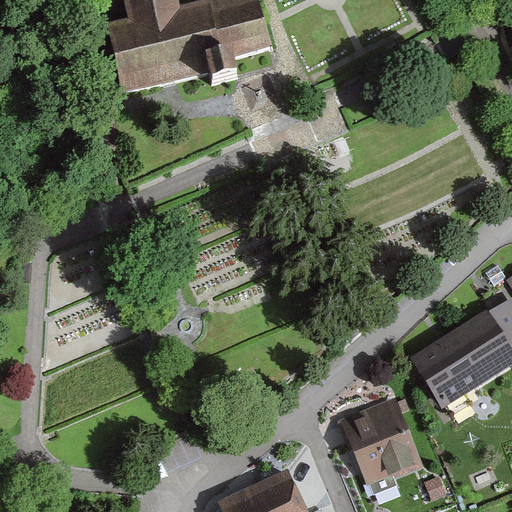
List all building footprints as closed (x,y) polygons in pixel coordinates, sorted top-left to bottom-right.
[(110,57),(119,97),(166,86),(207,77),(209,87),(235,81),(230,62),(270,51),(255,0),(200,0),(202,6),(177,12),(174,0),(122,0),(122,4),(126,24),(104,29),(110,57)] [(511,308),(509,304),(414,364),(440,406),(511,361),(511,308)] [(390,405),(343,425),(368,486),(415,467),(390,405)] [(302,511),(294,494),(286,477),(253,492),(261,511),(302,511)] [(431,499),(440,496),(435,482),(426,486),(431,499)] [(261,511),(253,492),(219,508),(221,511),(261,511)]
